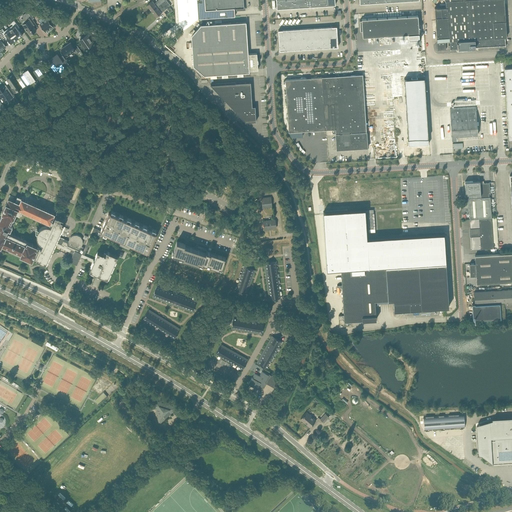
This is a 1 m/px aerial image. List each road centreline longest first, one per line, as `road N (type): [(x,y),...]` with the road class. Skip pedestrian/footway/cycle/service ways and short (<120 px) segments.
road 1 (tertiary): [(331,492),(147,367),(0,288)]
road 2 (unclassified): [(454,165),(304,171),(274,131),(269,67)]
road 3 (unclassified): [(379,321),(456,316),(461,309),(454,165)]
road 4 (unclassified): [(222,110),(171,56),(63,0)]
road 5 (residential): [(231,397),(277,303),(295,299),(292,246)]
road 6 (unclassified): [(269,67),(347,59),(346,0)]
road 7 (unclassified): [(122,334),(0,272)]
road 8 (unclassified): [(231,397),(122,334)]
road 9 (residential): [(172,224),(122,334)]
road 10 (unclassified): [(327,470),(231,397)]
